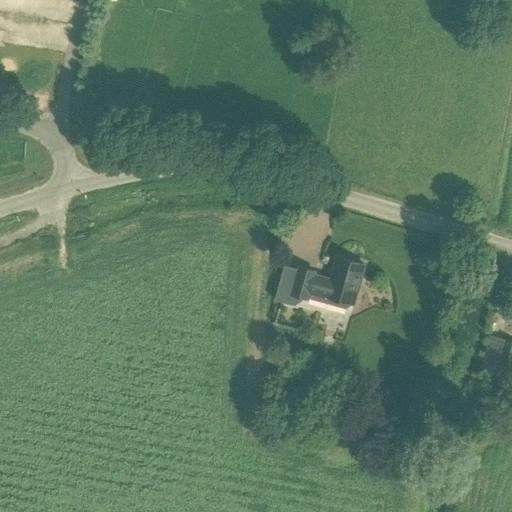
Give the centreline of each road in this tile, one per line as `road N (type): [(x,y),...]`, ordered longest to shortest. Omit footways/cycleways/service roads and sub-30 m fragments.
road 1 (unclassified): [(511,251),(237,169),(140,169),(71,188)]
road 2 (unknown): [(48,132),(85,0)]
